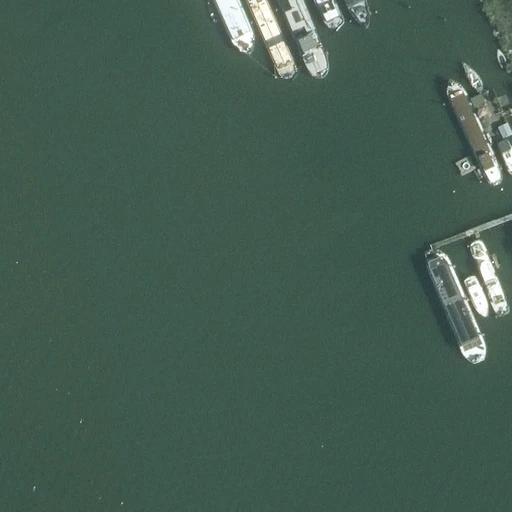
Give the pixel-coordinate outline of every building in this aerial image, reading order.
[(215,0),(233,39),(234,41),(235,43),(236,45),(238,47),(240,48),(242,50),(244,51),(246,52),(249,53),(251,53),(253,51),(254,50),(255,48),(256,46),(257,44),(258,42),(258,40),(258,38),(257,36),(257,34),(241,0),(215,0)] [(247,0),(280,78),(281,79),(282,81),(284,81),(285,82),(287,83),(288,83),(290,83),(292,83),(293,82),(294,81),(296,80),(297,79),(297,77),(298,76),(298,74),(298,72),(298,71),(267,0),(247,0)] [(277,0),(308,75),(311,78),(314,80),(318,81),(321,80),(325,78),(327,76),(329,72),(329,69),(301,0),(277,0)] [(313,0),(322,22),(323,24),(324,25),(325,26),(327,27),(328,27),(330,28),(332,27),(333,27),(335,27),(337,26),(338,25),(339,23),(340,22),(340,20),(341,19),(341,17),(341,15),(334,0),(313,0)] [(343,0),(347,9),(349,12),(351,15),(353,18),(355,21),(358,23),(360,26),(363,28),(366,30),(367,27),(368,23),(368,19),(368,16),(368,12),(368,9),(368,5),(365,0),(343,0)] [(450,100),(487,181),(488,183),(488,184),(489,186),(491,187),(492,187),(493,188),(495,188),(497,188),(498,188),(500,188),(501,187),(503,186),(504,185),(504,183),(505,182),(505,180),(505,178),(505,177),(505,175),(504,174),(468,92),(466,90),(463,88),(461,87),(458,85),(456,84),(453,83),(452,86),(451,88),(450,91),(450,94),(450,97),(450,100)] [(476,251),(506,340),(507,342),(508,344),(509,346),(510,347),(511,348),(511,282),(499,244),(498,242),(497,240),(496,238),(495,237),(494,236),(492,235),(491,234),(489,234),(487,233),(485,234),(483,234),(481,235),(480,236),(478,237),(477,238),(476,240),(475,241),(475,243),(475,245),(475,247),(475,249),(476,251)] [(433,268),(464,357),(465,359),(465,361),(466,363),(467,364),(469,365),(470,366),(472,367),(474,368),(476,368),(478,368),(480,367),(482,366),(483,365),(485,364),(486,363),(487,361),(488,359),(488,357),(488,355),(488,354),(488,352),(487,350),(456,261),(456,259),(455,257),(454,255),(453,254),(451,253),(450,252),(448,251),(446,251),(445,250),(443,251),(441,251),(439,252),(437,253),(436,254),(435,255),(434,257),(433,258),(432,260),(432,262),(432,264),(433,266),(433,268)]
